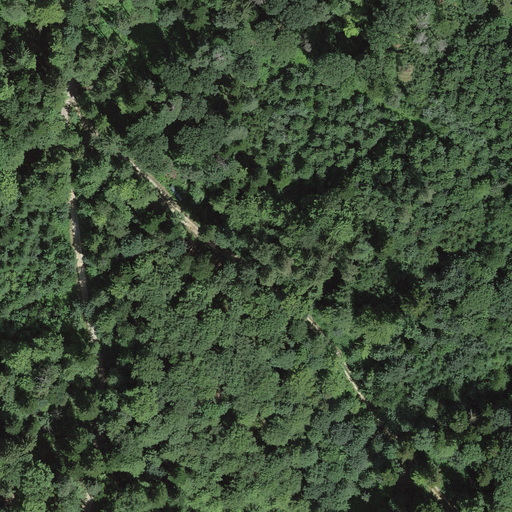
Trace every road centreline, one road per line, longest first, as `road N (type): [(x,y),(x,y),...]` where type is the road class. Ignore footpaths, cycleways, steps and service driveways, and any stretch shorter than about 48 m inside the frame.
road 1 (track): [(451,511),(310,325),(190,229),(138,171),(108,150),(0,120)]
road 2 (track): [(82,511),(100,447),(100,363),(64,141),(74,0)]
road 3 (track): [(177,0),(189,24),(279,44),(490,166)]
